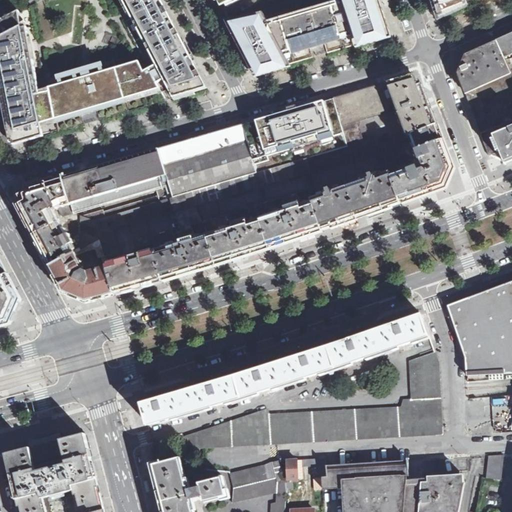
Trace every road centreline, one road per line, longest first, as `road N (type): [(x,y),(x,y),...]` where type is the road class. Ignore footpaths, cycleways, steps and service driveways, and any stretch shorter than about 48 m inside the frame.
road 1 (primary): [(489,205),(68,339)]
road 2 (primary): [(96,384),(426,278)]
road 3 (residential): [(0,177),(240,106)]
road 4 (residential): [(426,278),(454,361),(459,447),(511,444)]
road 5 (residential): [(240,106),(428,51)]
road 6 (residential): [(489,205),(428,51)]
road 7 (residential): [(0,218),(68,339)]
road 8 (residential): [(96,384),(131,511)]
